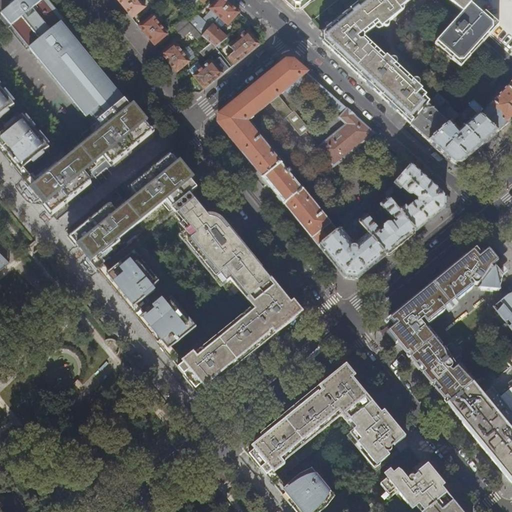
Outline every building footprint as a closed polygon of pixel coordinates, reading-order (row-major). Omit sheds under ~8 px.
[(55,15),(52,12),(50,13),(41,2),(43,0),(42,0),(18,0),(2,14),(12,26),(23,17),(42,39),(30,48),(86,118),(109,101),(109,100),(116,94),(108,85),(110,83),(101,71),(91,60),(89,61),(83,53),(85,52),(84,50),(69,32),(55,15)] [(116,0),(119,3),(125,9),(136,0),(116,0)] [(146,8),(139,0),(136,0),(125,9),(129,15),(132,19),(146,8)] [(213,25),(220,18),(231,5),(225,0),(218,0),(211,10),(212,11),(204,20),(198,16),(191,24),(203,37),(213,25)] [(282,0),(289,5),(296,11),(295,5),(299,5),(299,11),(305,6),(309,3),(307,0),(282,0)] [(382,51),(367,35),(376,28),(382,28),(384,25),(386,26),(389,22),(404,12),(402,10),(404,7),(404,5),(410,0),(450,0),(461,10),(463,7),(466,10),(471,5),(474,0),(352,0),(348,4),(348,6),(320,27),(320,37),(336,52),(354,69),(372,87),(389,103),(399,112),(406,118),(409,121),(411,119),(416,117),(415,114),(428,102),(428,100),(428,98),(425,91),(422,88),(421,86),(421,85),(420,83),(420,81),(417,75),(414,74),(410,75),(398,64),(397,62),(395,55),(392,53),(388,54),(384,51),(382,51)] [(237,11),(231,5),(220,18),(229,26),(240,13),(237,11)] [(461,68),(481,45),(499,25),(485,13),(483,15),(471,5),(466,10),(435,45),(461,68)] [(42,39),(23,17),(12,26),(10,28),(28,50),(30,48),(42,39)] [(147,37),(161,26),(153,17),(139,27),(141,30),(147,37)] [(180,33),(191,24),(186,19),(176,28),(180,33)] [(234,34),(237,38),(249,29),(247,27),(244,23),(234,34)] [(203,37),(191,24),(180,33),(185,38),(191,33),(198,41),(203,37)] [(203,37),(211,44),(216,48),(228,39),(213,25),(203,37)] [(168,35),(161,26),(147,37),(151,42),(155,46),(168,35)] [(250,32),(239,40),(250,53),(260,44),(250,32)] [(240,60),(250,53),(239,40),(231,47),(235,53),(230,58),(235,64),(240,60)] [(170,64),(183,53),(175,43),(161,54),(164,58),(170,64)] [(204,58),(216,48),(211,44),(200,53),(204,58)] [(191,63),(183,53),(170,64),(174,70),(177,74),(191,63)] [(214,61),(204,69),(214,82),(222,75),(229,69),(220,59),(215,63),(214,61)] [(319,247),(336,233),(247,123),(271,103),(284,120),(286,118),(299,133),(309,125),(297,110),(295,111),(281,95),(307,73),(294,61),(286,61),(219,116),(218,124),(229,137),(282,202),(286,207),(319,247)] [(195,77),(204,69),(198,62),(191,69),(191,72),(195,77)] [(205,89),(214,82),(204,69),(195,77),(205,89)] [(511,120),(511,82),(497,98),(495,97),(493,99),(494,101),(484,112),(474,102),(469,106),(497,133),(511,120)] [(36,173),(29,164),(35,158),(48,148),(22,117),(6,131),(4,133),(0,128),(0,115),(13,106),(0,89),(0,151),(4,157),(17,173),(25,182),(36,173)] [(438,94),(428,102),(415,114),(416,117),(411,125),(421,134),(430,142),(459,116),(452,110),(448,102),(438,94)] [(80,149),(42,180),(36,173),(25,182),(32,191),(47,209),(51,214),(89,183),(83,175),(105,157),(112,165),(152,133),(142,122),(129,106),(125,101),(115,108),(93,127),(74,142),(80,149)] [(93,127),(115,108),(111,104),(109,101),(86,118),(93,127)] [(497,133),(469,106),(459,116),(430,142),(454,164),(461,164),(476,152),(497,133)] [(318,148),(334,167),(375,134),(347,109),(339,118),(346,125),(318,148)] [(87,258),(97,271),(108,261),(102,253),(165,202),(172,210),(190,195),(192,193),(197,189),(192,182),(175,162),(171,157),(131,188),(138,196),(116,214),(109,206),(70,237),(73,241),(87,258)] [(406,207),(399,212),(415,233),(430,221),(445,209),(445,196),(431,184),(411,166),(391,189),(385,194),(387,198),(393,193),(393,190),(396,187),(403,193),(404,191),(409,195),(410,196),(410,197),(411,197),(412,197),(412,196),(413,196),(417,200),(417,203),(414,203),(408,209),(406,207)] [(213,219),(192,193),(190,195),(198,205),(201,209),(199,211),(206,219),(210,219),(213,219)] [(206,219),(199,211),(201,209),(198,205),(190,195),(172,210),(177,216),(188,229),(183,234),(180,237),(221,288),(225,286),(228,283),(237,294),(234,297),(240,305),(268,283),(263,276),(248,258),(238,246),(235,241),(234,238),(233,236),(230,236),(229,230),(222,223),(220,221),(216,220),(213,219),(210,219),(206,219)] [(400,245),(415,233),(399,212),(389,199),(381,206),(394,222),(391,224),(388,224),(384,227),(384,228),(382,229),(380,230),(368,217),(365,219),(363,217),(366,215),(363,211),(355,218),(369,235),(386,257),(400,245)] [(188,229),(177,216),(174,218),(181,225),(178,228),(183,234),(188,229)] [(341,230),(336,233),(319,247),(332,264),(345,279),(358,280),(386,257),(369,235),(358,243),(353,237),(349,239),(341,230)] [(473,383),(459,366),(457,368),(455,366),(456,364),(456,362),(454,361),(457,358),(453,354),(456,351),(451,344),(443,351),(440,347),(442,346),(428,330),(426,331),(420,323),(423,319),(427,324),(429,325),(445,312),(444,310),(445,309),(448,313),(457,306),(454,302),(456,300),(457,302),(474,288),(472,287),(470,284),(471,282),(473,284),(475,285),(477,285),(478,284),(481,281),(481,285),(478,289),(500,291),(499,289),(502,276),(502,275),(499,272),(494,265),(498,262),(495,259),(488,251),(484,254),(480,258),(477,256),(479,252),(476,249),(469,255),(451,270),(434,284),(416,299),(401,311),(389,320),(393,325),(396,324),(397,325),(388,333),(396,342),(407,355),(409,353),(412,357),(409,359),(410,360),(420,371),(422,369),(425,373),(422,375),(432,386),(435,384),(438,387),(435,390),(441,397),(444,401),(447,399),(449,402),(472,384),(473,383)] [(194,328),(170,298),(163,304),(160,301),(152,308),(145,299),(154,292),(151,289),(158,284),(134,253),(115,269),(108,261),(97,271),(101,275),(114,291),(132,314),(145,329),(160,347),(171,361),(189,347),(181,339),(194,328)] [(197,357),(193,353),(189,347),(171,361),(177,368),(190,384),(198,394),(208,386),(225,372),(245,356),(263,341),(285,323),(298,313),(292,305),(290,303),(287,306),(278,294),(268,283),(240,305),(236,309),(232,312),(241,322),(197,357)] [(237,294),(228,283),(225,286),(234,297),(237,294)] [(511,291),(492,308),(511,331),(511,291)] [(240,305),(234,297),(230,300),(236,309),(240,305)] [(511,351),(503,358),(511,369),(511,412),(492,388),(483,396),(473,383),(472,384),(449,402),(447,404),(446,405),(453,413),(465,428),(480,447),(494,463),(508,480),(511,485),(511,351)] [(289,471),(281,461),(339,414),(347,424),(370,404),(367,401),(351,381),(353,380),(349,376),(345,371),(336,379),(318,393),(300,408),(280,424),(260,440),(251,447),(255,452),(272,473),(278,480),(289,471)] [(381,415),(379,412),(377,413),(370,404),(347,424),(350,422),(356,430),(347,437),(373,470),(390,457),(387,453),(388,454),(389,453),(390,452),(391,449),(394,446),(392,444),(400,438),(396,432),(381,415)] [(427,465),(414,476),(417,476),(419,475),(420,476),(427,470),(437,483),(439,485),(442,483),(427,465)] [(331,496),(307,468),(297,472),(293,475),(289,471),(278,480),(284,488),(298,505),(303,511),(315,511),(323,506),(331,496)] [(437,483),(427,470),(420,476),(419,475),(417,476),(414,476),(412,476),(409,477),(408,479),(404,474),(400,474),(383,487),(393,499),(399,507),(402,504),(404,507),(408,511),(424,511),(446,494),(439,485),(437,483)] [(461,511),(455,505),(453,503),(452,502),(449,505),(443,498),(446,495),(447,495),(446,494),(424,511),(461,511)] [(452,502),(446,495),(443,498),(449,505),(452,502)] [(399,507),(393,499),(389,502),(396,510),(399,507)]
